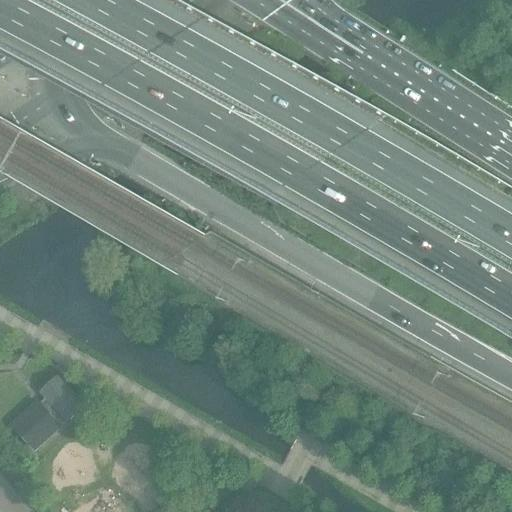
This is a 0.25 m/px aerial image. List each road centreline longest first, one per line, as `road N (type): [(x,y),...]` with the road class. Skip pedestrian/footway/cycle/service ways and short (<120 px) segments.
road 1 (motorway): [(0,9),(511,297)]
road 2 (motorway): [(511,238),(88,0)]
road 3 (motorway): [(109,145),(511,376)]
road 4 (motorway): [(511,166),(347,62)]
road 5 (secondary): [(40,100),(192,0)]
